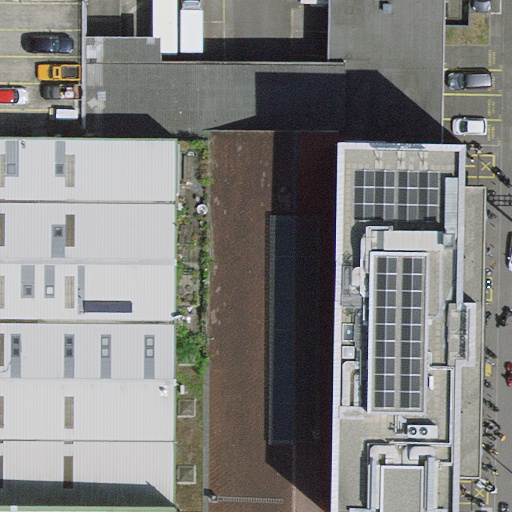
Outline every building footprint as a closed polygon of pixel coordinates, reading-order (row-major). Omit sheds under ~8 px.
[(0,0),(0,140),(87,141),(87,33),(87,0),(0,0)] [(342,0),(342,56),(340,142),(389,143),(438,143),(440,0),(342,0)] [(165,33),(87,33),(87,141),(340,142),(342,56),(165,58),(165,33)] [(0,140),(0,511),(332,511),(340,142),(87,141),(0,140)] [(340,142),(332,511),(385,511),(389,143),(340,142)]
